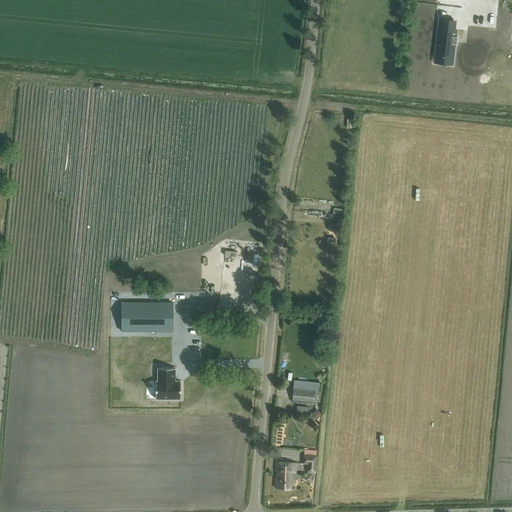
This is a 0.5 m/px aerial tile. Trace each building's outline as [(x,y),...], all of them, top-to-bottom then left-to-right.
[(453,20),(439,19),(435,56),(453,58),(454,44),(456,44),(457,36),(455,36),(456,29),(452,28),(453,20)] [(498,25),(495,25),(490,90),(503,91),(505,64),(509,65),(511,37),(505,36),(505,31),(498,30),(498,25)] [(474,41),(471,89),(484,90),(487,42),(474,41)] [(431,84),(443,86),(444,75),(433,74),(431,84)] [(122,302),(122,331),(172,331),(172,303),(122,302)] [(175,368),(158,368),(158,381),(156,381),(156,398),(180,398),(180,381),(175,381),(175,368)] [(293,389),(293,401),(316,403),(317,391),(293,389)] [(318,455),(303,455),(302,464),(306,465),(306,473),(315,473),(318,455)] [(291,472),(294,472),(295,463),(276,462),(275,470),(277,471),(277,475),(275,475),(274,488),(290,489),(291,472)]
